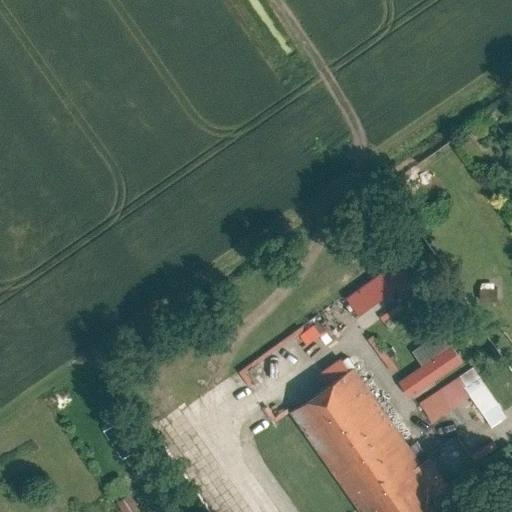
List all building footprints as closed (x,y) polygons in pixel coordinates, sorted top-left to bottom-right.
[(346,298),(359,315),(409,279),(396,262),(346,298)] [(479,299),(497,299),(497,287),(479,287),(479,299)] [(450,346),(398,381),(409,397),(460,361),(450,346)] [(414,454),(419,451),(416,447),(411,450),(371,394),(377,390),(358,363),(291,411),(361,511),(434,511),(423,496),(430,492),(413,467),(420,463),(414,454)] [(424,421),(465,396),(484,427),(502,416),(470,365),(412,400),(424,421)] [(142,511),(131,493),(116,502),(122,511),(142,511)]
